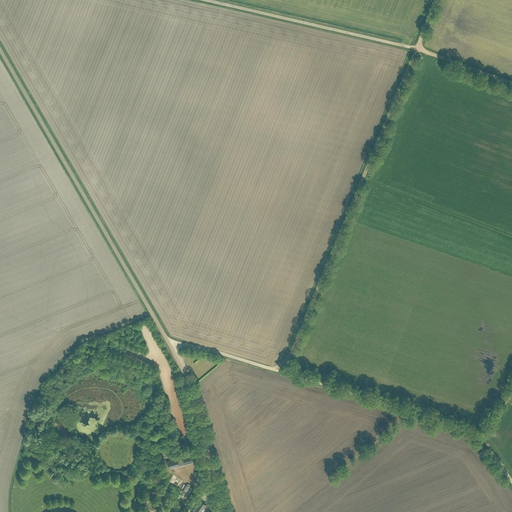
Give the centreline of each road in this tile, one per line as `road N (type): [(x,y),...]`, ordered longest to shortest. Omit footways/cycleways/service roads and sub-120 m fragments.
road 1 (unclassified): [(224,511),(179,357),(0,49)]
road 2 (track): [(435,0),(290,356),(274,370)]
road 3 (track): [(485,436),(171,345)]
road 4 (unclassified): [(417,49),(205,0)]
